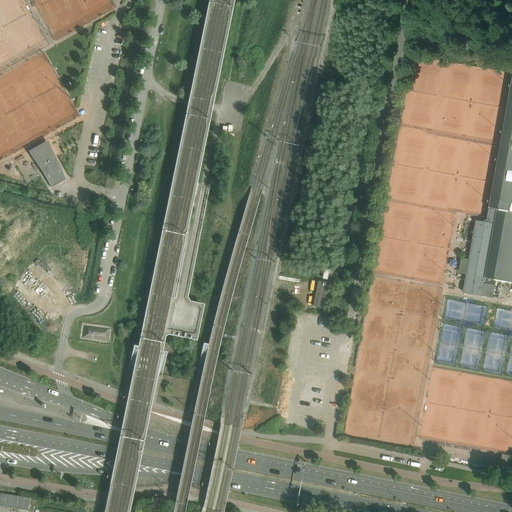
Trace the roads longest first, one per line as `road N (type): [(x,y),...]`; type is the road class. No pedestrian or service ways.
road 1 (unclassified): [(329,443),(324,412),(339,333),(351,327),(408,0)]
road 2 (unclassified): [(76,405),(60,387),(66,328),(73,313),(104,300),(159,0)]
road 3 (primary): [(497,511),(144,441)]
road 4 (primary): [(195,469),(400,511)]
road 5 (primary): [(0,431),(195,469)]
road 6 (primary): [(0,463),(155,475),(195,469)]
